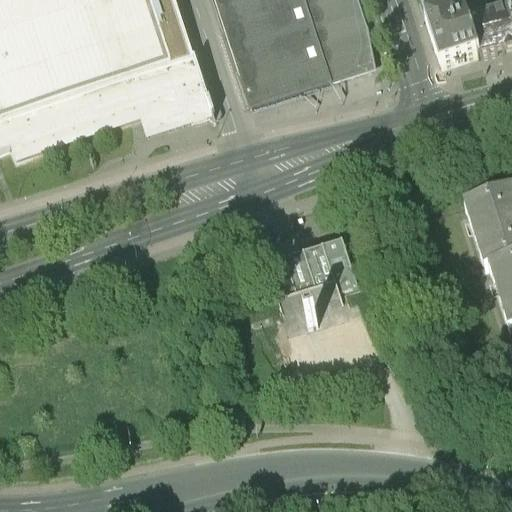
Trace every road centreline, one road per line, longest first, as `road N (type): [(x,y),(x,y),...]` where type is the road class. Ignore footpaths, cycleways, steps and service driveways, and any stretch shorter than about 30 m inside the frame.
road 1 (primary): [(57,511),(335,468),(414,474),(511,500)]
road 2 (primary): [(0,282),(431,123)]
road 3 (primary): [(426,104),(0,233)]
